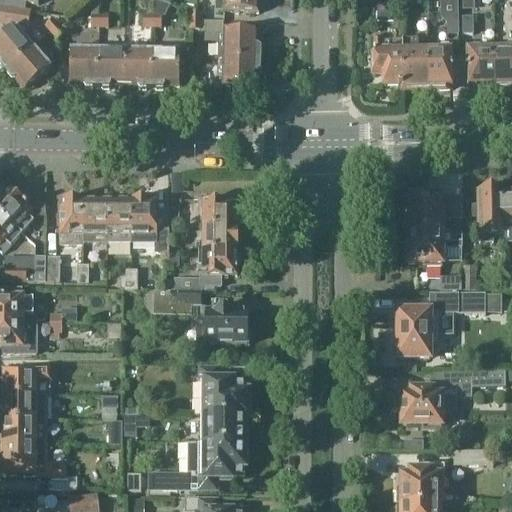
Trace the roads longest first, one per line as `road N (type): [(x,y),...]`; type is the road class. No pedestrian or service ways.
road 1 (tertiary): [(0,137),(325,144)]
road 2 (residential): [(325,212),(301,232),(300,511)]
road 3 (residential): [(342,511),(342,233),(325,212)]
road 4 (tertiary): [(325,144),(511,141)]
road 5 (residential): [(325,144),(324,0)]
